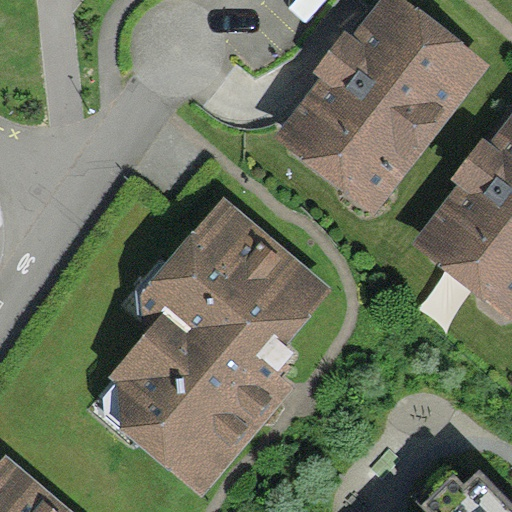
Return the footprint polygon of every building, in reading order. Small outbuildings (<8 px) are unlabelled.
[(468,72),(386,8),(349,56),(340,49),(315,80),(327,89),(284,143),(338,186),(358,160),(384,179),(468,72)] [(511,128),(489,158),(480,150),(455,182),(467,191),(424,245),(478,287),(499,261),(511,271),(511,128)] [(138,398),(140,436),(197,482),(275,388),(250,367),(309,296),(216,220),(168,278),(170,300),(146,327),(157,337),(119,380),(138,398)] [(511,511),(511,510),(476,474),(465,484),(454,474),(422,505),(429,511),(511,511)] [(0,511),(32,511),(0,485),(0,511)]
